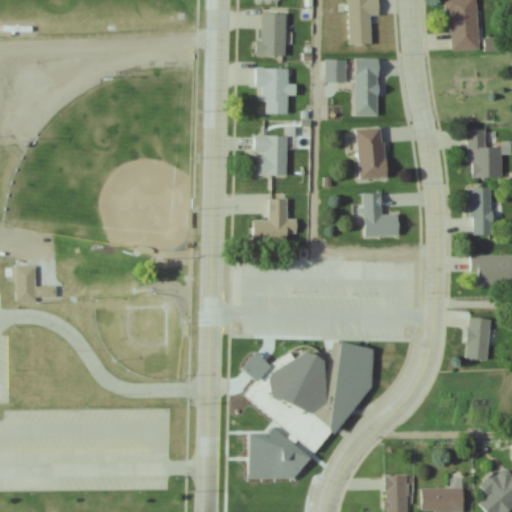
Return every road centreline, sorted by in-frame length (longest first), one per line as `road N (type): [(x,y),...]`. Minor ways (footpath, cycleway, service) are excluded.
road 1 (tertiary): [(326,511),(352,448),(411,395),(433,332),(432,167),(409,0)]
road 2 (residential): [(204,511),(216,0)]
